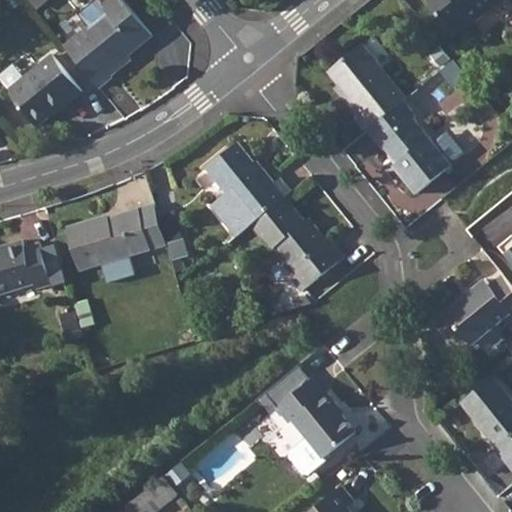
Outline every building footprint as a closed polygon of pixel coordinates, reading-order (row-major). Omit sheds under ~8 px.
[(109,13),(68,47),(95,78),(101,87),(115,76),(111,71),(155,35),(125,0),(113,0),(105,7),(109,13)] [(433,0),(460,35),(502,0),(433,0)] [(356,118),(367,132),(370,129),(407,100),(409,98),(365,44),(331,72),(363,112),(356,118)] [(54,54),(10,90),(38,125),(56,110),(54,106),(64,98),(68,101),(82,89),(54,54)] [(407,100),(370,129),(382,146),(386,144),(399,161),(395,165),(404,177),(418,194),(453,164),(417,118),(420,116),(407,100)] [(368,131),(350,151),(360,161),(378,141),(368,131)] [(209,167),(229,192),(213,205),(238,236),(253,224),(288,196),(295,190),(283,175),(277,180),(267,168),(262,167),(242,141),(209,167)] [(288,196),(253,224),(272,249),(276,246),(298,272),(291,279),(303,293),(346,256),(333,239),(329,241),(315,223),(312,225),(288,196)] [(157,204),(142,209),(152,248),(169,243),(157,204)] [(104,215),(69,225),(81,268),(152,248),(142,209),(105,219),(104,215)] [(53,276),(44,246),(43,241),(28,245),(26,237),(8,243),(9,247),(0,249),(0,292),(36,282),(37,287),(55,282),(53,276)] [(58,241),(44,246),(53,276),(67,271),(58,241)] [(511,287),(502,275),(489,285),(484,280),(455,303),(482,336),(510,314),(511,316),(511,287)] [(88,297),(76,301),(78,311),(83,325),(83,326),(96,323),(88,297)] [(78,311),(64,315),(68,329),(83,325),(78,311)] [(511,397),(494,376),(461,402),(499,449),(497,450),(507,463),(511,459),(511,397)] [(278,407),(284,414),(289,421),(294,418),(308,436),(324,457),(355,432),(337,409),(339,406),(328,392),(325,394),(313,379),(278,407)] [(278,407),(266,416),(272,424),(284,414),(278,407)] [(326,459),(324,457),(308,436),(292,449),(291,455),(303,471),(309,472),(326,459)] [(123,508),(125,511),(182,511),(185,510),(161,479),(123,508)] [(343,486),(309,511),(351,511),(347,506),(354,501),(343,486)]
